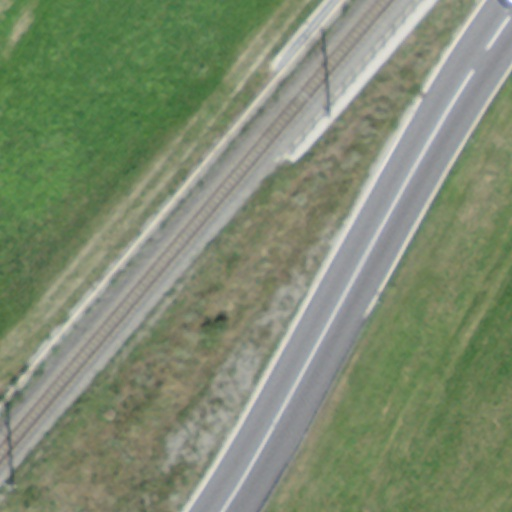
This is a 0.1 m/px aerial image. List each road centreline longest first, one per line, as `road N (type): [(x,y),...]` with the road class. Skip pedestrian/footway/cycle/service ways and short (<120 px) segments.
road 1 (primary): [(220,511),(444,112),(511,10)]
road 2 (track): [(0,356),(299,0)]
